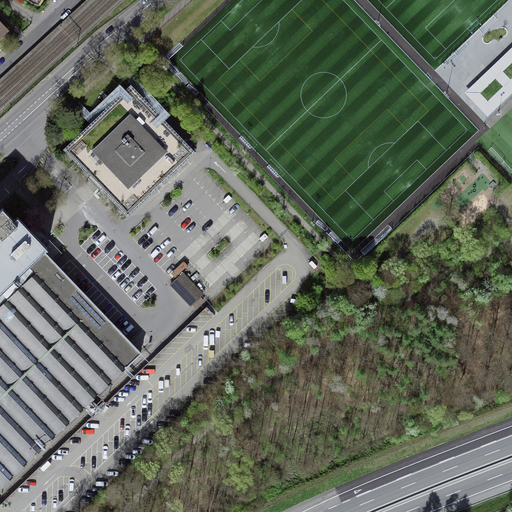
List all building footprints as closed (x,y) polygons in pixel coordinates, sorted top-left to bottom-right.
[(511,47),(466,93),(487,115),(511,91),(511,47)] [(192,153),(126,87),(60,153),(126,219),(192,153)] [(14,220),(3,208),(0,210),(0,487),(141,352),(44,251),(47,248),(17,217),(14,220)] [(188,265),(184,261),(173,271),(177,276),(188,265)] [(203,294),(183,273),(171,285),(191,306),(203,294)]
